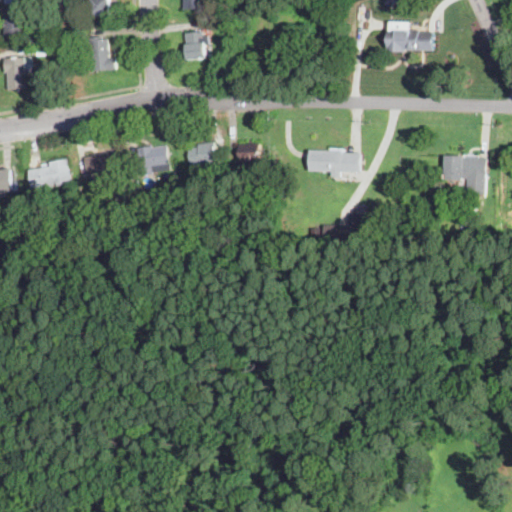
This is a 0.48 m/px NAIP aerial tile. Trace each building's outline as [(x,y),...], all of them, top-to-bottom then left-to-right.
[(111,0),(112,3),(112,15),(94,16),(94,2),(90,2),(89,0),(111,0)] [(208,0),(208,6),(203,6),(203,8),(184,8),(184,0),(208,0)] [(27,13),(27,20),(26,42),(5,41),(6,13),(16,14),(16,11),(27,12),(27,13)] [(418,30),(428,30),(436,30),(435,50),(407,49),(407,52),(389,51),(390,28),(418,30)] [(190,59),(189,59),(187,33),(205,31),(207,58),(190,59)] [(104,38),(110,38),(111,57),(117,57),(118,69),(94,71),(93,55),(87,55),(86,42),(92,42),(91,37),(104,36),(104,38)] [(48,47),(48,55),(38,54),(38,46),(48,47)] [(26,65),(26,66),(30,66),(30,73),(26,73),(27,89),(10,89),(9,72),(6,72),(5,58),(26,58),(26,65)] [(193,163),(191,164),(189,147),(199,146),(199,143),(216,141),(218,161),(193,163)] [(261,145),(261,159),(240,159),(240,148),(240,144),(261,144),(261,145)] [(153,145),(154,147),(169,145),(171,163),(153,165),(154,174),(142,175),(139,147),(153,145)] [(362,158),(362,162),(362,172),(311,171),(312,150),(344,150),(344,153),(362,153),(362,158)] [(108,151),(108,152),(114,151),(119,173),(109,175),(108,168),(95,170),(96,173),(89,175),(89,173),(85,157),(92,156),(92,154),(108,151)] [(489,169),(488,191),(488,194),(468,193),(468,178),(465,178),(465,180),(446,179),(446,173),(447,155),(489,157),(489,169)] [(35,186),(33,187),(30,169),(52,166),(52,162),(68,159),(72,180),(35,186)] [(398,170),(398,176),(386,176),(387,163),(398,164),(398,170)] [(12,170),(15,190),(0,191),(0,169),(12,168),(12,170)] [(172,188),(167,189),(166,181),(170,180),(173,180),(174,188),(172,188)] [(358,243),(350,243),(350,214),(367,213),(369,213),(370,242),(358,243)] [(347,234),(346,241),(326,240),(326,224),(347,226),(347,234)] [(426,449),(424,450),(423,442),(428,441),(432,441),(433,448),(426,449)]
